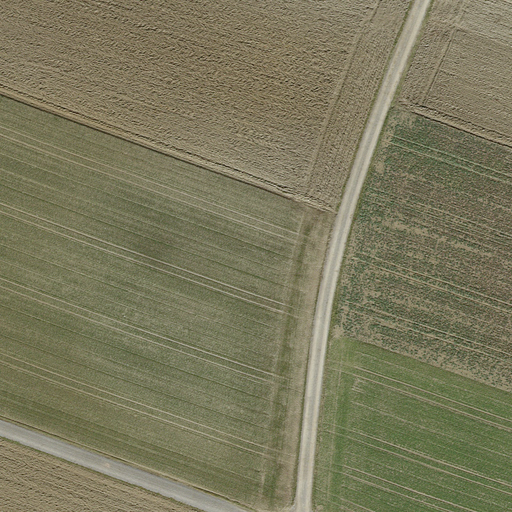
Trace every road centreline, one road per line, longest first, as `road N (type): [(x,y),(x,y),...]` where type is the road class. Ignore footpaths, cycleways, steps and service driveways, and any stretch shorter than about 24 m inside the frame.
road 1 (track): [(304,511),(326,282),(425,0)]
road 2 (track): [(0,426),(233,511)]
